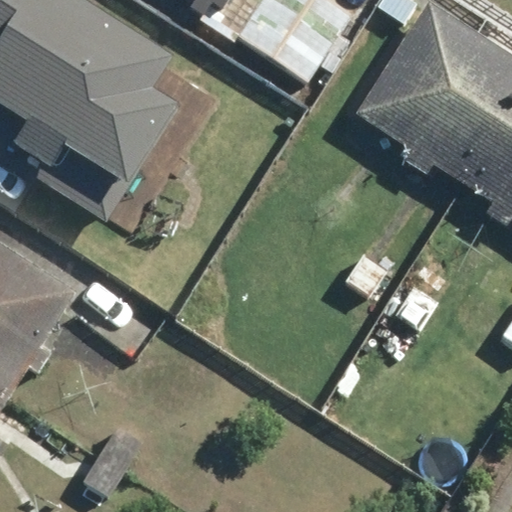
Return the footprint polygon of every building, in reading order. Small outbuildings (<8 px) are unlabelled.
[(0,0),(0,122),(117,198),(174,111),(148,94),(173,55),(88,0),(0,0)] [(231,0),(140,0),(206,41),(231,0)] [(511,63),(424,9),(351,127),(511,226),(511,63)] [(396,275),(363,252),(333,294),(367,317),(396,275)] [(0,257),(0,414),(71,302),(0,257)] [(447,310),(414,287),(384,329),(418,353),(447,310)] [(218,378),(147,327),(104,387),(175,438),(218,378)] [(100,511),(142,446),(118,431),(76,498),(97,511),(100,511)]
